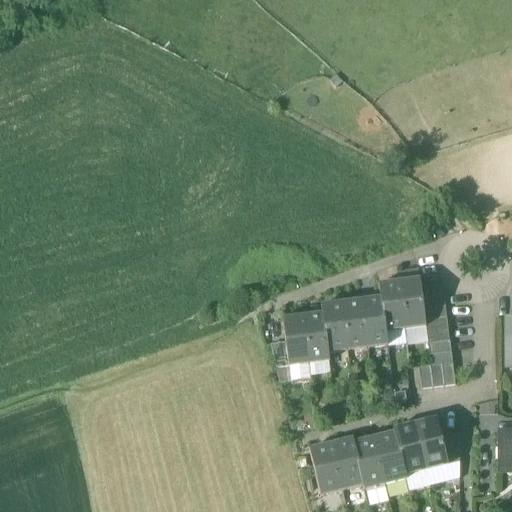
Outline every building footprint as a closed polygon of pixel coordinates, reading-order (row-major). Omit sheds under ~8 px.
[(419,281),(399,283),(405,331),(426,328),(425,322),(424,311),(423,311),(422,299),(421,288),(419,281)] [(399,283),(379,286),(387,347),(388,347),(386,333),(405,331),(399,283)] [(442,285),(421,288),(422,299),(444,297),(442,285)] [(380,300),(361,302),(367,350),(387,347),(379,286),(378,286),(380,300)] [(444,297),(422,299),(423,311),(445,308),(444,297)] [(361,302),(341,305),(347,352),(367,350),(361,302)] [(341,305),(321,307),(329,363),(328,355),(347,352),(341,305)] [(322,316),(303,318),(309,366),(329,363),(321,307),(321,308),(322,316)] [(445,308),(424,311),(425,322),(447,319),(445,308)] [(303,318),(282,321),(285,344),(288,368),(309,366),(303,318)] [(447,319),(425,322),(426,328),(426,334),(448,331),(447,319)] [(448,331),(426,334),(428,345),(450,342),(448,331)] [(450,342),(428,345),(429,356),(451,353),(450,342)] [(285,344),(271,346),(276,370),(288,368),(285,344)] [(451,353),(429,356),(431,368),(441,366),(453,365),(451,353)] [(453,365),(441,366),(444,388),(455,387),(453,365)] [(431,368),(430,368),(433,390),(444,388),(441,366),(431,368)] [(430,368),(419,369),(421,391),(433,390),(430,368)] [(441,439),(437,420),(415,425),(426,472),(448,467),(441,439)] [(415,425),(394,431),(406,481),(407,481),(406,477),(426,472),(415,425)] [(394,435),(374,440),(385,486),(406,481),(394,431),(393,431),(394,435)] [(511,432),(498,433),(498,474),(511,474),(511,432)] [(459,435),(441,439),(448,467),(460,464),(459,435)] [(374,440),(354,444),(353,441),(352,441),(364,491),(385,486),(374,440)] [(352,441),(331,446),(342,493),(363,488),(364,492),(364,491),(352,441)] [(331,446),(309,451),(320,498),(342,493),(331,446)]
